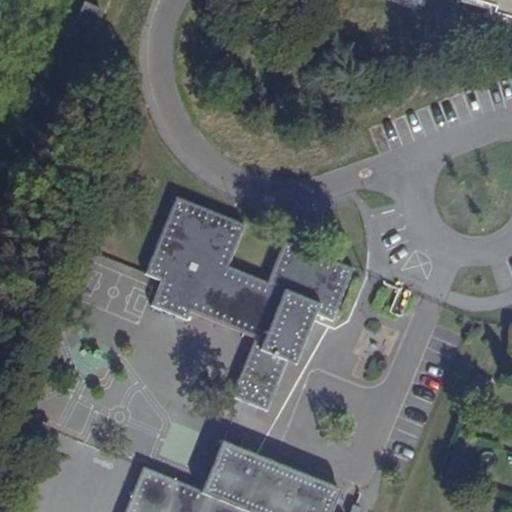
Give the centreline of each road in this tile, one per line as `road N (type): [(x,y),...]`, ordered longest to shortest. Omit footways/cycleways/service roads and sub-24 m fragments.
road 1 (residential): [(172,0),(153,70),(185,146),(246,189),(320,188),(396,167)]
road 2 (residential): [(511,250),(435,246),(396,167)]
road 3 (residential): [(396,167),(511,126)]
